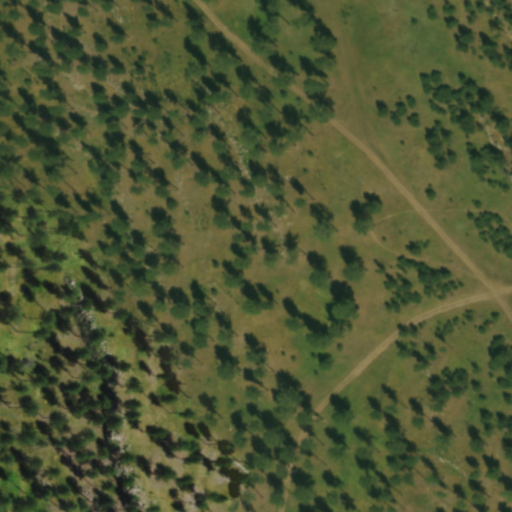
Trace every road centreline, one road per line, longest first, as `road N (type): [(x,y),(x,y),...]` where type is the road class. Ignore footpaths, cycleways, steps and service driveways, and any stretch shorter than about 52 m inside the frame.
road 1 (track): [(195,0),(496,287),(511,283)]
road 2 (track): [(268,511),(316,400),(405,318),(496,287)]
